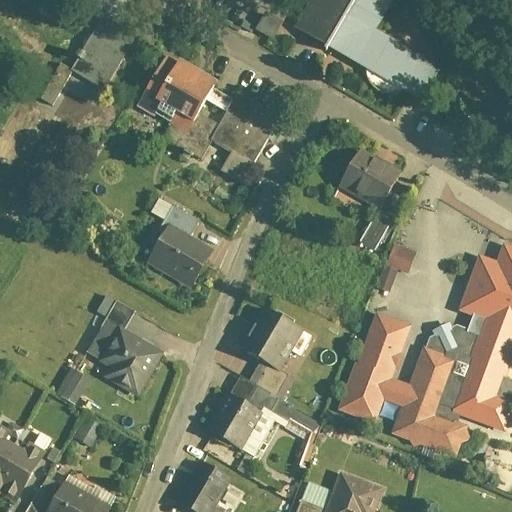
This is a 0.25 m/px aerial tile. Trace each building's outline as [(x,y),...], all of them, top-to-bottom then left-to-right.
[(398,0),(318,0),(301,30),(426,102),(446,67),(381,29),(398,0)] [(77,69),(114,91),(149,32),(112,10),(77,69)] [(256,34),(273,40),(280,22),(262,16),(256,34)] [(142,106),(191,135),(222,82),(186,61),(182,68),(169,60),(142,106)] [(66,64),(45,100),(58,108),(79,72),(66,64)] [(34,90),(43,95),(52,79),(43,74),(34,90)] [(244,93),(217,142),(236,152),(225,171),(249,184),(287,117),(244,93)] [(388,212),(412,174),(366,145),(342,184),(383,210),(388,212)] [(173,225),(195,238),(204,223),(164,200),(155,215),(173,225)] [(388,212),(383,210),(362,244),(379,255),(401,220),(388,212)] [(151,262),(196,289),(218,252),(195,238),(173,225),(151,262)] [(360,363),(342,413),(379,427),(389,401),(406,407),(395,436),(461,460),(466,445),(476,441),(472,426),(463,423),(466,416),(511,433),(511,429),(511,245),(509,244),(502,261),(486,255),(465,311),(478,316),(473,329),(462,325),(457,327),(455,323),(437,332),(440,336),(435,338),(432,348),(429,347),(414,385),(397,379),(417,326),(382,313),(364,364),(360,363)] [(403,269),(414,273),(421,253),(397,244),(390,264),(403,269)] [(403,269),(390,264),(382,288),(395,292),(403,269)] [(94,353),(107,361),(126,328),(130,331),(140,313),(123,303),(94,353)] [(267,360),(287,372),(311,332),(269,306),(245,346),(267,360)] [(108,378),(144,399),(170,354),(130,331),(126,328),(107,361),(106,363),(114,368),(108,378)] [(254,382),(288,403),(301,380),(287,372),(267,360),(254,382)] [(63,395),(81,406),(96,380),(78,370),(63,395)] [(247,378),(237,396),(269,415),(289,428),(300,410),(288,403),(254,382),(247,378)] [(211,429),(247,451),(269,415),(237,396),(233,393),(211,429)] [(79,439),(96,449),(109,428),(92,418),(79,439)] [(0,428),(0,491),(23,505),(50,458),(0,428)] [(199,511),(219,511),(221,509),(239,480),(205,460),(180,500),(199,511)] [(332,511),(381,511),(390,490),(347,473),(340,492),(332,511)] [(332,511),(340,492),(313,482),(302,511),(332,511)] [(114,511),(70,486),(55,511),(114,511)]
